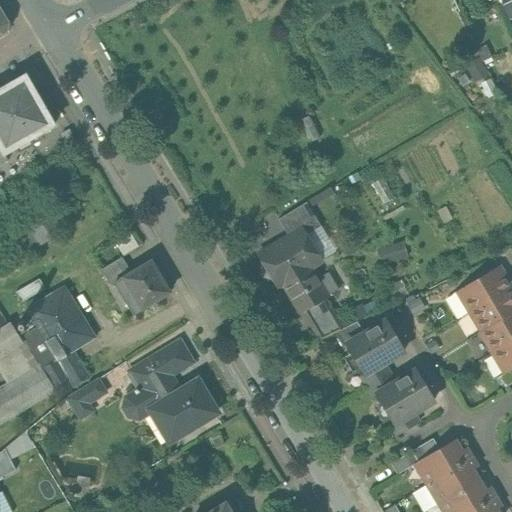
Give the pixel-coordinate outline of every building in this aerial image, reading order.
[(470,0),(453,0),(459,12),(473,6),(470,0)] [(1,9),(0,9),(0,36),(8,32),(9,23),(1,9)] [(34,66),(24,72),(26,75),(36,93),(46,87),(34,66)] [(26,75),(7,87),(7,88),(0,91),(0,145),(5,154),(54,125),(36,93),(26,75)] [(0,145),(0,165),(8,160),(5,154),(0,145)] [(307,202),(278,219),(289,237),(300,230),(303,237),(321,226),(307,202)] [(48,214),(31,224),(42,243),(59,231),(48,214)] [(31,224),(21,231),(32,249),(42,243),(31,224)] [(289,237),(260,254),(265,261),(263,263),(261,270),(265,276),(272,278),(274,277),(279,285),(283,282),(309,266),(309,267),(318,262),(303,237),(300,230),(289,237)] [(382,261),(409,256),(406,241),(379,246),(382,261)] [(123,257),(103,269),(112,284),(115,283),(115,282),(132,272),(123,257)] [(132,272),(115,282),(115,283),(134,314),(143,309),(143,308),(170,292),(151,261),(132,272)] [(309,266),(283,282),(301,313),(328,297),(327,296),(338,289),(328,272),(316,279),(309,267),(309,266)] [(497,266),(459,290),(471,310),(510,287),(497,266)] [(38,300),(26,308),(37,326),(22,336),(39,363),(55,389),(58,394),(88,376),(72,350),(95,337),(64,285),(38,300)] [(511,290),(510,287),(471,310),(483,329),(483,331),(511,313),(511,290)] [(36,297),(24,304),(26,308),(38,300),(36,297)] [(327,303),(307,316),(321,339),(336,332),(342,328),(327,303)] [(511,313),(483,331),(483,329),(481,330),(494,351),(511,340),(511,313)] [(25,319),(23,319),(21,319),(19,320),(19,321),(18,322),(18,324),(19,327),(20,329),(23,329),(25,329),(27,328),(28,326),(28,324),(28,322),(28,321),(27,320),(25,319)] [(365,334),(346,345),(364,374),(383,363),(405,350),(387,320),(365,334)] [(342,328),(336,332),(344,346),(346,345),(365,334),(357,321),(342,328)] [(0,328),(0,369),(8,382),(39,363),(22,336),(19,336),(11,322),(0,328)] [(511,340),(494,351),(506,372),(511,368),(511,340)] [(180,391),(158,355),(131,371),(142,389),(154,381),(165,399),(180,391)] [(8,382),(0,386),(0,423),(55,389),(39,363),(8,382)] [(364,374),(362,375),(368,386),(389,373),(383,363),(364,374)] [(511,368),(506,372),(499,376),(505,387),(511,383),(511,368)] [(395,383),(376,395),(393,424),(413,412),(435,399),(417,370),(395,383)] [(389,373),(368,386),(374,396),(376,395),(395,383),(389,373)] [(98,379),(68,398),(80,418),(93,411),(88,403),(106,392),(98,379)] [(160,425),(207,396),(198,380),(180,391),(165,399),(154,381),(142,389),(127,398),(125,407),(129,415),(139,417),(151,410),(160,425)] [(207,396),(160,425),(170,441),(217,412),(207,396)] [(413,412),(393,424),(391,425),(397,435),(419,423),(413,412)] [(29,432),(7,441),(13,456),(35,447),(29,432)] [(433,438),(412,451),(418,461),(439,449),(433,438)] [(418,461),(417,462),(430,482),(470,458),(465,448),(460,451),(453,440),(439,449),(418,461)] [(0,477),(16,470),(5,448),(0,452),(0,477)] [(412,451),(391,463),(397,474),(417,462),(418,461),(412,451)] [(470,458),(430,482),(441,502),(477,480),(471,470),(476,467),(470,458)] [(477,480),(441,502),(447,511),(469,511),(494,497),(488,488),(484,491),(477,480)] [(494,497),(469,511),(496,511),(495,510),(500,507),(494,497)] [(231,511),(226,503),(210,511),(231,511)]
